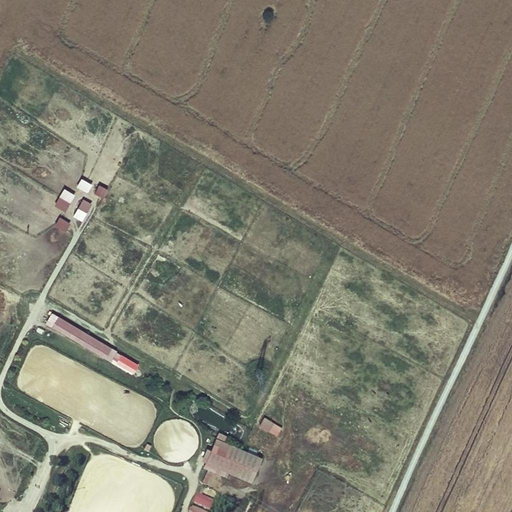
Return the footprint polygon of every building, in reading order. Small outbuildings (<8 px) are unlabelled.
[(76,186),(86,193),(92,184),(81,178),(76,186)] [(98,184),(94,193),(103,198),(108,189),(98,184)] [(65,211),(75,194),(64,188),(54,204),(65,211)] [(81,221),(92,203),(83,198),(72,215),(81,221)] [(58,215),(53,225),(65,231),(70,222),(58,215)] [(52,313),(46,323),(111,362),(117,351),(52,313)] [(277,435),(281,425),(261,417),(257,427),(277,435)] [(262,457),(215,436),(204,461),(217,467),(215,471),(227,477),(229,472),(251,482),(262,457)] [(213,502),(196,495),(193,504),(209,511),(213,502)]
